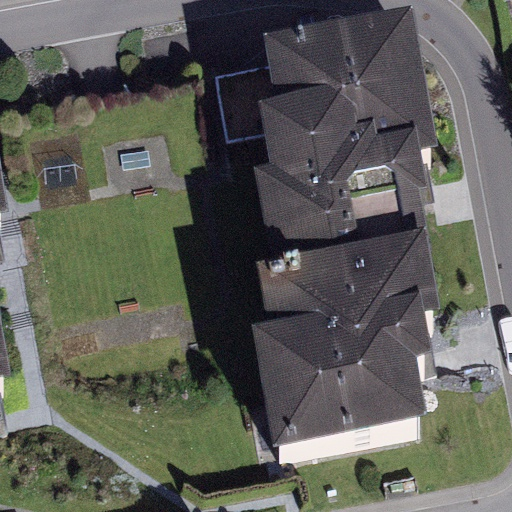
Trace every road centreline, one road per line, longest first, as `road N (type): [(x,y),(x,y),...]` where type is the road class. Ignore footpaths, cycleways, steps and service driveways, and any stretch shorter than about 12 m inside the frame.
road 1 (residential): [(511,228),(478,62),(446,18),(402,0)]
road 2 (residential): [(169,0),(0,32)]
